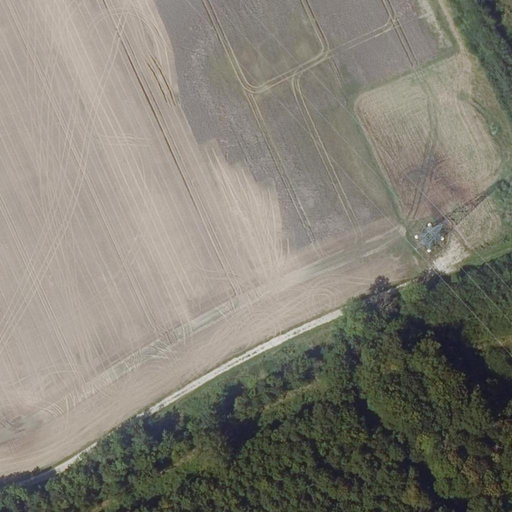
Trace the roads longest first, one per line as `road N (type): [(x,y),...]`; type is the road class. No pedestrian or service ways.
road 1 (track): [(511,251),(303,338),(144,425),(65,483),(0,500)]
road 2 (track): [(303,338),(458,511)]
